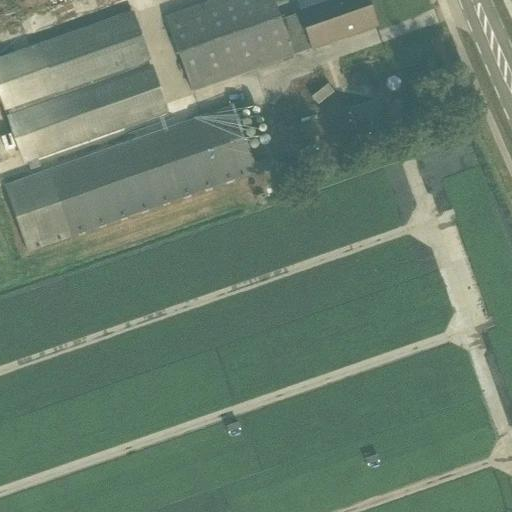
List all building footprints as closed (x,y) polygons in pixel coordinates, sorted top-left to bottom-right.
[(278,21),(271,0),(214,0),(165,18),(192,93),(292,57),(278,21)] [(317,0),(320,7),(278,21),(292,57),(377,27),(367,0),(317,0)] [(0,103),(4,115),(10,133),(11,135),(1,139),(5,150),(8,149),(8,151),(16,148),(16,149),(22,166),(28,164),(31,171),(40,168),(38,161),(168,114),(132,12),(0,59),(0,103)] [(352,77),(357,90),(370,85),(364,72),(352,77)] [(360,138),(387,128),(378,101),(350,111),(360,138)] [(233,107),(5,188),(27,254),(257,174),(233,107)] [(303,168),(291,172),(295,182),(307,179),(303,168)] [(256,197),(259,206),(268,203),(265,193),(256,197)]
